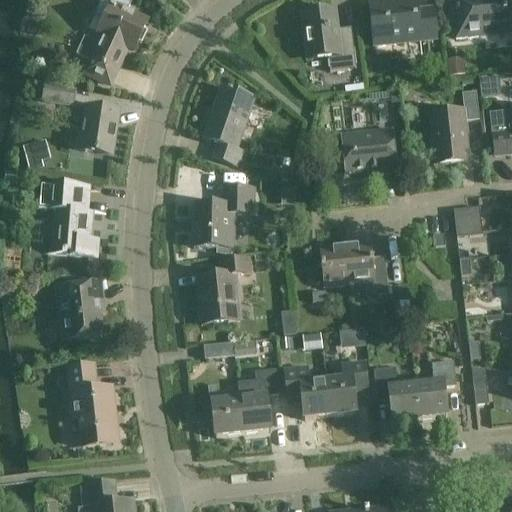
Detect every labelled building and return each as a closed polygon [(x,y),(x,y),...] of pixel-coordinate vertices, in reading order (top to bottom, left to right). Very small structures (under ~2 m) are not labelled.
[(85,75),(92,79),(110,87),(116,75),(112,73),(123,48),(134,53),(147,24),(126,14),(131,4),(122,0),(102,0),(95,17),(105,22),(98,36),(102,38),(85,75)] [(451,0),(456,41),(511,35),(511,9),(511,0),(451,0)] [(436,42),(434,31),(432,11),(416,13),(415,1),(369,6),(374,49),(436,42)] [(356,72),(355,60),(352,40),(338,41),(335,14),(302,18),(307,61),(327,58),(329,75),(356,72)] [(461,67),(449,68),(450,79),(462,78),(461,67)] [(500,97),(498,80),(482,81),(484,98),(500,97)] [(45,88),(43,103),(73,108),(75,92),(45,88)] [(255,101),(240,95),(221,89),(203,141),(217,146),(212,161),(237,169),(242,154),(237,152),(255,101)] [(399,93),(389,94),(391,106),(400,105),(399,93)] [(429,117),(432,147),(434,167),(469,163),(465,124),(479,122),(476,95),(462,96),(464,113),(429,117)] [(80,153),(92,155),(112,158),(118,114),(87,109),(80,153)] [(511,135),(492,138),(493,139),(495,159),(511,157),(511,114),(511,116),(511,135)] [(340,138),(342,156),(344,176),(376,173),(377,178),(398,176),(393,132),(340,138)] [(45,143),(22,149),(30,175),(43,171),(41,164),(51,162),(45,143)] [(4,186),(16,187),(17,174),(5,173),(4,186)] [(40,187),(38,211),(56,213),(52,257),(69,258),(88,260),(90,241),(92,214),(89,214),(91,191),(69,189),(49,187),(40,187)] [(228,191),(227,208),(194,207),(193,250),(232,251),(232,216),(253,217),(254,191),(224,190),(224,191),(228,191)] [(479,210),(478,210),(466,211),(469,239),(483,238),(479,210)] [(456,241),(469,239),(466,211),(453,213),(456,241)] [(445,249),(444,237),(432,238),(433,250),(445,249)] [(345,249),(349,289),(374,286),(372,262),(370,246),(345,249)] [(319,252),(321,272),(323,292),(349,289),(345,249),(319,252)] [(249,261),(241,262),(221,264),(222,278),(198,280),(201,309),(199,310),(201,328),(240,324),(235,277),(251,276),(249,261)] [(459,263),(461,280),(472,279),(470,262),(459,263)] [(100,285),(80,288),(57,290),(63,344),(102,339),(98,306),(103,306),(100,285)] [(387,289),(375,291),(376,299),(388,298),(387,289)] [(325,296),(313,297),(314,306),(326,304),(325,296)] [(479,308),(467,309),(468,321),(480,320),(479,308)] [(403,327),(412,326),(411,313),(402,314),(403,327)] [(411,336),(419,335),(419,326),(410,327),(411,336)] [(337,334),(339,351),(365,349),(363,331),(337,334)] [(317,340),(309,341),(310,351),(318,350),(317,340)] [(290,341),(280,342),(281,351),(291,350),(290,341)] [(255,344),(233,346),(235,360),(256,357),(255,344)] [(468,346),(470,363),(481,362),(479,344),(468,346)] [(233,346),(204,349),(205,362),(234,359),(233,346)] [(434,384),(416,386),(420,422),(447,419),(444,391),(456,389),(453,364),(432,366),(434,384)] [(345,380),(326,382),(330,419),(356,416),(354,400),(368,399),(364,366),(343,368),(345,380)] [(93,369),(74,371),(68,372),(74,423),(79,423),(82,451),(118,447),(112,391),(96,393),(93,369)] [(304,422),(330,419),(326,382),(308,384),(307,370),(284,373),(288,408),(302,406),(304,422)] [(392,425),(420,422),(416,386),(397,388),(395,370),(373,373),(376,398),(389,397),(392,425)] [(471,370),(473,389),(475,408),(489,407),(486,379),(485,371),(471,370)] [(215,372),(206,373),(210,406),(212,405),(215,440),(243,437),(239,402),(220,404),(218,389),(217,389),(215,372)] [(255,384),(237,386),(239,402),(243,437),(270,434),(267,400),(279,398),(277,378),(276,372),(254,375),(255,384)] [(114,485),(94,488),(88,488),(90,509),(96,509),(96,511),(133,511),(132,504),(116,506),(114,485)]
